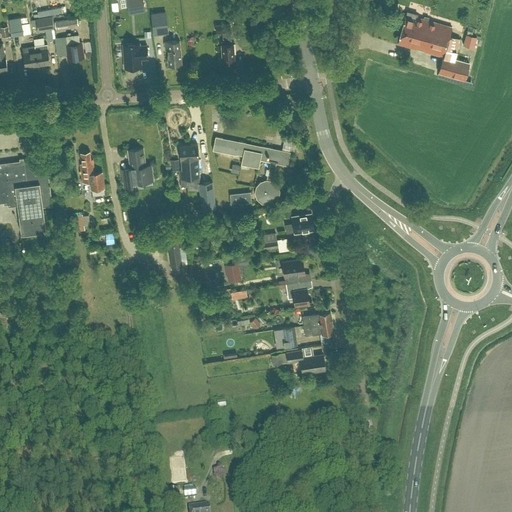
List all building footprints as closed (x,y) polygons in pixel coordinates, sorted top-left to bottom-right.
[(143,4),(145,12),(145,11),(142,0),(126,0),(127,6),(143,4)] [(38,17),(62,12),(61,6),(37,11),(38,17)] [(233,14),(236,11),(231,6),(227,10),(233,14)] [(154,33),(178,30),(176,9),(152,13),(154,33)] [(418,13),(408,10),(406,16),(405,16),(400,35),(398,34),(396,36),(395,38),(396,40),(398,41),(398,43),(443,56),(439,71),(464,78),(469,63),(451,58),(453,50),(457,51),(461,38),(449,35),(452,25),(417,16),(418,13)] [(38,31),(45,30),(54,28),(52,16),(35,18),(38,31)] [(21,17),(9,19),(10,25),(12,36),(24,34),(23,24),(22,23),(21,17)] [(79,25),(78,18),(56,21),(57,28),(79,25)] [(29,23),(23,24),(24,34),(31,33),(29,23)] [(231,42),(230,23),(216,24),(216,32),(222,31),(223,40),(221,40),(221,43),(222,60),(223,60),(223,61),(229,61),(228,60),(234,60),(234,52),(235,52),(234,42),(231,42)] [(2,37),(9,36),(8,25),(1,26),(2,37)] [(478,44),(480,32),(468,30),(466,42),(478,44)] [(38,37),(39,43),(50,41),(49,35),(38,37)] [(180,48),(180,40),(166,41),(166,40),(165,40),(166,49),(168,49),(169,64),(182,63),(180,48)] [(65,44),(68,60),(84,58),(82,42),(65,44)] [(139,45),(139,42),(123,43),(125,68),(141,67),(140,58),(148,58),(147,45),(139,45)] [(35,46),(38,65),(50,63),(47,44),(40,45),(41,49),(35,50),(35,45),(35,46)] [(25,67),(38,65),(35,46),(22,47),(25,67)] [(290,151),(279,149),(273,148),(216,136),(213,149),(220,151),(236,154),(236,153),(243,155),(242,163),(258,167),(260,159),(270,161),(266,179),(261,181),(256,186),(255,192),(257,198),(262,202),(268,203),(274,201),(278,197),(279,191),(277,184),(273,181),(277,162),(287,164),(290,151)] [(188,191),(192,190),(200,190),(201,210),(214,209),(212,182),(200,183),(198,158),(199,158),(198,144),(189,144),(180,145),(181,159),(183,159),(184,168),(180,169),(181,186),(187,186),(188,191)] [(146,165),(143,147),(128,149),(131,171),(122,172),(124,186),(133,185),(133,183),(153,180),(151,164),(146,165)] [(91,159),(90,151),(81,152),(82,163),(80,164),(82,182),(91,181),(92,189),(104,188),(102,171),(94,172),(93,159),(91,159)] [(32,167),(31,158),(0,161),(0,201),(3,201),(4,203),(8,203),(8,205),(17,204),(21,233),(46,229),(43,206),(52,205),(47,165),(32,167)] [(171,170),(179,169),(178,161),(171,162),(171,170)] [(230,194),(231,203),(251,201),(250,192),(230,194)] [(75,231),(85,229),(82,213),(72,215),(75,231)] [(295,232),(314,229),(311,213),(292,216),(294,223),(286,225),(287,233),(295,232)] [(172,268),(177,267),(181,266),(176,237),(167,238),(172,268)] [(263,249),(278,247),(277,240),(262,242),(262,243),(263,249)] [(247,263),(250,262),(248,254),(241,256),(242,258),(243,264),(247,263)] [(279,284),(286,283),(299,281),(298,273),(305,272),(302,259),(283,262),(285,279),(278,280),(279,284)] [(228,280),(241,278),(238,261),(225,264),(228,280)] [(286,283),(279,284),(279,288),(286,287),(288,298),(294,297),(295,304),(309,302),(307,288),(300,289),(299,281),(286,283)] [(232,298),(247,296),(246,289),(231,291),(232,298)] [(209,311),(221,309),(220,302),(208,304),(209,311)] [(304,325),(332,321),(330,311),(302,315),(304,325)] [(255,328),(260,324),(255,317),(249,322),(255,328)] [(332,321),(304,325),(305,335),(334,331),(332,321)] [(295,326),(281,328),(284,346),(297,344),(295,326)] [(303,357),(302,350),(286,352),(288,362),(300,360),(302,372),(325,369),(323,354),(303,357)] [(271,354),(273,364),(288,362),(286,352),(271,354)] [(171,459),(173,483),(186,481),(183,457),(171,459)] [(170,502),(180,501),(178,489),(168,490),(170,502)]
